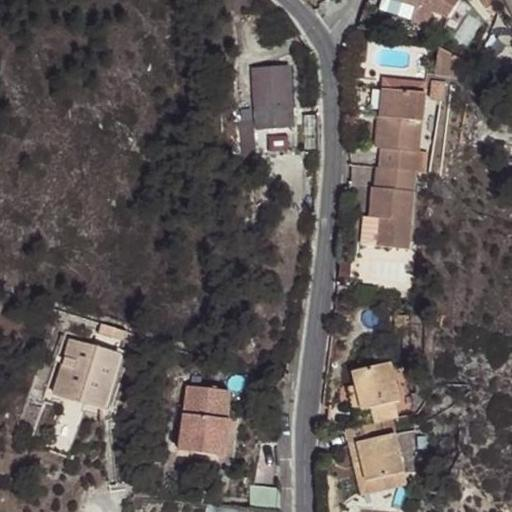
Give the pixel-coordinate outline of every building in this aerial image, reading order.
[(411,18),(415,6),(393,0),(383,0),(381,8),(411,18)] [(432,0),(431,3),(428,7),(444,17),(456,0),(432,0)] [(511,34),(511,23),(498,0),(478,0),(501,40),(511,34)] [(455,60),(435,51),(432,77),(453,79),(455,60)] [(343,59),(344,68),(352,67),(352,59),(343,59)] [(256,129),(294,128),(291,66),(251,69),(256,129)] [(423,83),(391,80),(390,89),(423,92),(423,83)] [(444,85),(432,83),(431,92),(443,93),(444,85)] [(381,147),(377,186),(371,186),(368,216),(378,217),(376,245),(407,247),(415,172),(423,173),(426,152),(417,151),(423,92),(390,89),(387,117),(377,117),(375,146),(381,147)] [(237,126),(239,163),(254,162),(252,125),(237,126)] [(378,217),(368,216),(363,215),(361,243),(376,245),(378,217)] [(396,334),(409,335),(410,316),(397,315),(396,334)] [(120,354),(72,339),(55,393),(103,408),(120,354)] [(376,349),(380,364),(391,361),(388,346),(376,349)] [(349,392),(353,412),(402,399),(391,361),(380,364),(352,371),(354,385),(355,391),(349,392)] [(188,388),(182,452),(219,456),(223,420),(227,420),(229,392),(188,388)] [(353,412),(356,425),(372,421),(405,413),(402,399),(353,412)] [(364,480),(403,471),(394,432),(376,437),(372,421),(356,425),(345,428),(353,463),(360,461),(364,480)] [(360,461),(353,463),(359,494),(405,483),(403,471),(364,480),(360,461)] [(278,490),(253,488),(252,507),(280,509),(279,503),(278,490)]
